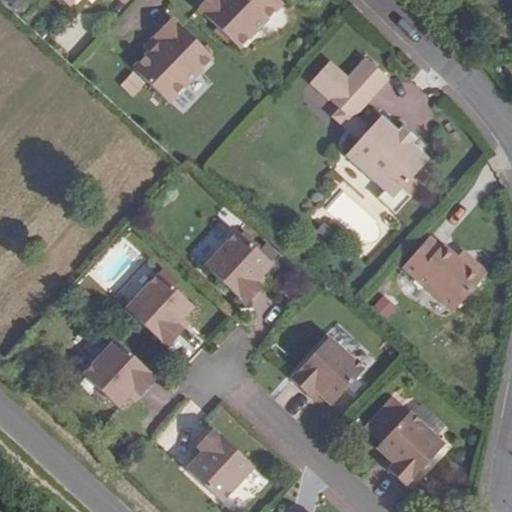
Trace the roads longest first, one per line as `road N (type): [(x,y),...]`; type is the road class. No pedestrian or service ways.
road 1 (unclassified): [(362,0),(511,148)]
road 2 (residential): [(359,511),(209,368)]
road 3 (tertiary): [(110,511),(0,408)]
